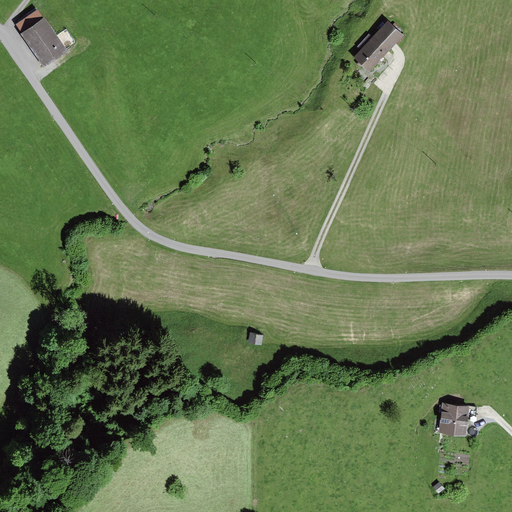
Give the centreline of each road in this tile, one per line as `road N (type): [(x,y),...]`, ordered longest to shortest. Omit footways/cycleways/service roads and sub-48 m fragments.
road 1 (unclassified): [(511,276),(345,276),(148,234),(99,178),(0,30)]
road 2 (track): [(310,270),(397,62),(394,52)]
